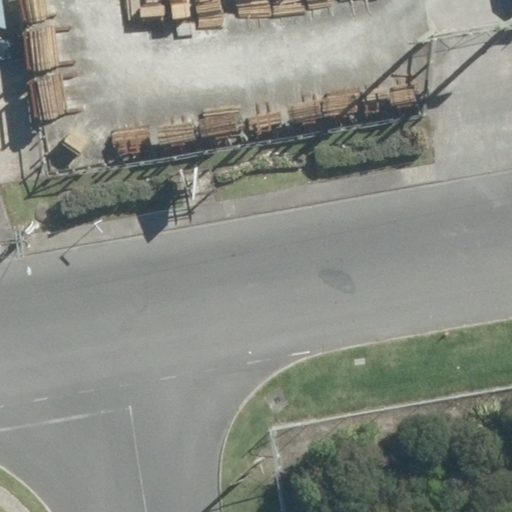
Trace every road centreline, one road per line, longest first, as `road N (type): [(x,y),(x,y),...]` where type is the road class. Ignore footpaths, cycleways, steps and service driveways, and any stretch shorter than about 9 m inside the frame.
road 1 (unclassified): [(511,252),(105,321)]
road 2 (unclassified): [(134,511),(105,321)]
